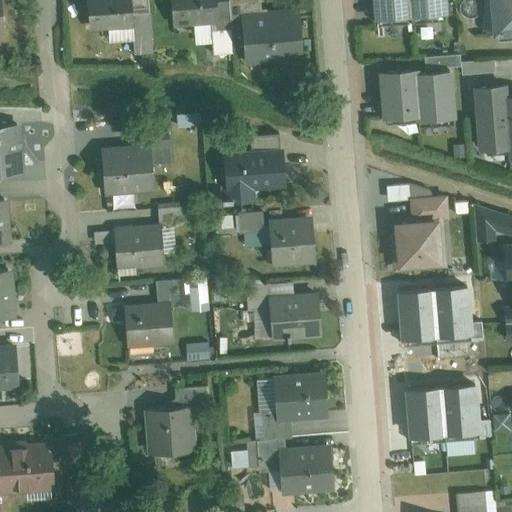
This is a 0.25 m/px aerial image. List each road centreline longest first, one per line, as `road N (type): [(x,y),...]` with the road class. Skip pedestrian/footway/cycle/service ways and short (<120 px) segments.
road 1 (residential): [(330,0),(371,511)]
road 2 (residential): [(47,0),(49,99),(60,112),(61,138),(47,156),(47,195),(68,209),(69,241),(37,272),(46,398)]
road 3 (residential): [(46,398),(68,412),(114,409),(117,469),(98,491),(99,511)]
